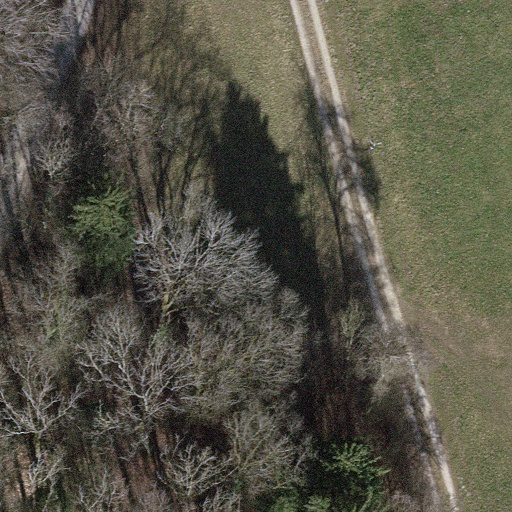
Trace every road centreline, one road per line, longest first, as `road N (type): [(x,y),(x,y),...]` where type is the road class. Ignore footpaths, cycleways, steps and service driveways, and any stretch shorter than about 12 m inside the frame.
road 1 (track): [(305,0),(445,511)]
road 2 (track): [(70,0),(0,174)]
